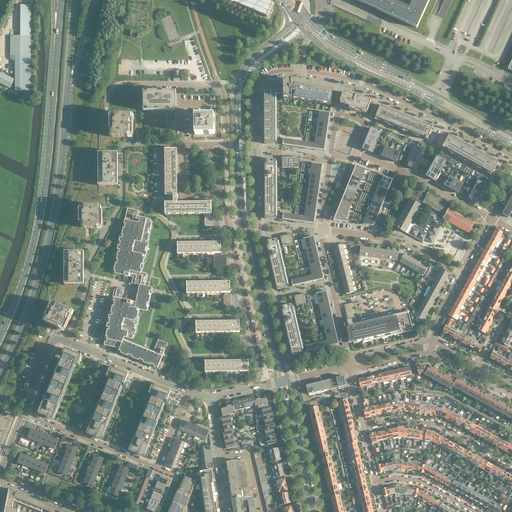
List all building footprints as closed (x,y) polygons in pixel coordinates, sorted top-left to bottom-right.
[(224,0),(234,4),(234,3),(267,17),(270,10),(270,9),(273,3),(265,0),(224,0)] [(330,0),(329,4),(371,23),(377,10),(417,28),(427,6),(428,7),(430,3),(428,2),(429,0),(436,0),(431,13),(443,19),(451,0),(330,0)] [(170,42),(181,38),(176,26),(172,28),(174,32),(170,33),(170,32),(171,32),(168,24),(166,25),(164,21),(163,21),(170,42)] [(15,56),(15,79),(15,91),(30,91),(31,36),(10,36),(10,56),(15,56)] [(0,62),(2,59),(0,58),(0,83),(10,88),(14,79),(0,72),(0,62)] [(293,99),(331,104),(333,89),(330,89),(296,84),(295,84),(292,84),(292,83),(292,80),(283,80),(283,89),(283,97),(283,99),(284,99),(292,98),(292,94),(294,94),(293,99)] [(283,97),(283,89),(270,89),(270,90),(268,90),(268,89),(264,89),(264,102),(265,102),(265,103),(264,103),(264,111),(265,111),(265,112),(264,112),(264,120),(265,120),(265,121),(264,121),(264,129),(265,129),(265,130),(264,130),(264,138),(265,138),(265,139),(264,139),(265,144),(276,144),(276,142),(277,142),(277,94),(282,94),(282,97),(283,97)] [(176,91),(143,91),(143,111),(176,111),(176,91)] [(371,102),(343,92),(339,105),(349,108),(349,110),(356,112),(356,110),(366,114),(371,102)] [(432,127),(380,105),(375,118),(375,120),(382,121),(388,126),(396,127),(402,131),(410,133),(416,137),(423,138),(427,140),(432,127)] [(176,111),(143,111),(143,130),(176,130),(176,111)] [(115,115),(110,115),(110,117),(110,132),(110,137),(112,137),(116,137),(128,137),(128,136),(131,136),(131,132),(132,132),(132,133),(133,133),(133,120),(132,120),(132,115),(115,115)] [(214,115),(195,115),(195,135),(214,134),(214,115)] [(380,132),(371,129),(369,134),(378,137),(380,132)] [(378,137),(369,134),(367,139),(376,142),(378,137)] [(498,162),(449,135),(442,147),(445,149),(451,154),(458,156),(464,161),(471,163),(477,168),(485,171),(490,176),(498,162)] [(374,148),(376,142),(367,139),(365,144),(374,148)] [(372,153),(374,148),(365,144),(363,149),(372,153)] [(423,149),(414,146),(412,151),(420,155),(423,149)] [(390,149),(385,147),(381,156),(386,158),(390,149)] [(165,195),(169,195),(169,202),(170,202),(165,203),(165,214),(206,214),(206,217),(210,217),(210,214),(211,213),(211,214),(212,214),(211,202),(183,202),(183,199),(184,199),(184,198),(180,197),(180,198),(178,198),(177,198),(177,195),(178,195),(177,195),(177,149),(164,149),(165,195)] [(395,151),(390,149),(386,158),(391,160),(395,151)] [(400,153),(395,151),(391,160),(397,162),(400,153)] [(418,160),(420,155),(412,151),(409,156),(418,160)] [(118,153),(98,153),(98,186),(118,186),(118,153)] [(418,160),(409,156),(407,161),(416,165),(418,160)] [(446,162),(437,157),(435,162),(443,166),(446,162)] [(276,160),(265,160),(265,168),(265,169),(265,177),(265,178),(265,186),(265,187),(265,195),(265,196),(265,204),(265,205),(265,212),(265,214),(265,219),(276,219),(276,217),(277,217),(277,162),(276,162),(276,160)] [(416,165),(407,161),(405,166),(414,170),(416,165)] [(435,162),(432,167),(440,171),(443,166),(435,162)] [(356,165),(354,170),(364,174),(366,169),(356,165)] [(440,171),(432,167),(429,171),(438,176),(440,171)] [(354,170),(352,175),(362,179),(364,174),(354,170)] [(438,176),(429,171),(427,176),(435,181),(438,176)] [(352,175),(350,180),(360,184),(362,179),(352,175)] [(383,176),(381,181),(390,185),(393,180),(383,176)] [(448,177),(444,185),(449,188),(454,178),(453,179),(448,177)] [(459,180),(454,178),(449,188),(453,191),(459,180)] [(486,184),(475,178),(473,183),(483,189),(486,184)] [(350,180),(348,185),(358,189),(360,184),(350,180)] [(464,183),(459,180),(453,191),(458,193),(464,183)] [(381,181),(379,186),(388,190),(390,185),(381,181)] [(473,183),(470,188),(480,193),(483,189),(473,183)] [(348,185),(346,190),(356,194),(358,189),(348,185)] [(379,186),(377,191),(386,195),(388,190),(379,186)] [(446,203),(415,187),(410,196),(412,197),(411,200),(410,200),(395,227),(405,233),(410,223),(420,205),(419,204),(420,201),(445,215),(448,209),(449,208),(444,206),(446,203)] [(478,198),(480,193),(470,188),(467,193),(478,198)] [(346,190),(344,195),(354,199),(356,194),(346,190)] [(377,191),(375,196),(384,200),(386,195),(377,191)] [(475,203),(478,198),(467,193),(465,197),(475,203)] [(344,195),(342,200),(351,204),(354,199),(344,195)] [(511,214),(511,195),(502,214),(508,218),(510,214),(511,214)] [(375,196),(373,201),(382,205),(384,200),(375,196)] [(342,200),(340,205),(349,209),(351,204),(342,200)] [(373,201),(370,206),(380,210),(382,205),(373,201)] [(340,205),(338,210),(347,214),(349,209),(340,205)] [(85,206),(80,206),(80,210),(79,210),(79,223),(80,223),(80,228),(84,228),(97,228),(97,227),(102,227),(103,227),(103,211),(102,211),(102,206),(99,206),(85,206)] [(370,206),(368,211),(378,215),(380,210),(370,206)] [(138,211),(127,208),(124,224),(126,224),(125,229),(123,228),(122,235),(123,236),(123,238),(120,237),(119,241),(121,242),(120,246),(118,245),(117,249),(120,250),(119,252),(118,252),(117,259),(118,259),(117,264),(116,264),(114,271),(115,271),(115,274),(124,276),(124,279),(124,280),(124,281),(125,282),(130,277),(132,277),(130,283),(129,284),(129,285),(129,286),(130,286),(131,285),(138,286),(135,302),(129,301),(130,297),(130,296),(129,296),(129,295),(124,300),(121,299),(123,291),(121,291),(121,290),(121,289),(120,288),(119,288),(118,288),(117,288),(116,289),(116,290),(114,289),(112,300),(114,301),(113,304),(114,304),(114,306),(112,306),(111,313),(112,314),(112,316),(109,315),(108,319),(110,319),(109,324),(108,324),(107,327),(109,328),(109,330),(107,330),(106,337),(107,337),(106,342),(105,341),(104,345),(120,349),(118,352),(127,356),(128,354),(132,356),(132,357),(138,360),(139,359),(143,361),(143,362),(150,365),(150,363),(154,365),(154,366),(158,368),(162,356),(163,355),(168,343),(158,339),(153,351),(145,348),(124,339),(124,337),(133,339),(134,335),(132,335),(132,333),(135,333),(136,330),(134,329),(135,325),(137,325),(138,321),(135,321),(135,319),(137,319),(138,312),(137,311),(137,309),(147,311),(148,307),(146,307),(147,303),(149,303),(151,290),(152,287),(144,286),(145,282),(143,282),(144,277),(146,278),(147,274),(141,272),(141,269),(140,269),(141,264),(142,265),(144,257),(143,257),(143,255),(146,255),(146,252),(145,251),(146,247),(147,247),(148,243),(146,243),(146,241),(147,241),(149,234),(148,234),(148,229),(150,229),(151,222),(150,222),(151,219),(137,216),(138,211)] [(410,223),(405,233),(423,242),(424,239),(432,243),(440,228),(433,225),(438,215),(429,209),(418,228),(410,223)] [(448,209),(445,215),(443,219),(469,233),(472,226),(474,223),(454,212),(455,211),(452,210),(451,210),(448,209)] [(338,210),(336,215),(345,219),(347,214),(338,210)] [(368,211),(366,216),(376,220),(378,215),(368,211)] [(366,216),(363,224),(374,226),(376,220),(366,216)] [(496,229),(493,234),(500,238),(503,233),(500,231),(499,230),(496,229)] [(493,234),(490,239),(497,243),(500,238),(493,234)] [(277,239),(266,241),(268,249),(268,250),(270,257),(270,258),(270,259),(272,266),(272,267),(274,275),(274,276),(277,290),(288,287),(287,286),(289,285),(279,241),(277,241),(277,239)] [(490,239),(488,243),(495,247),(497,243),(490,239)] [(212,242),(177,243),(178,254),(215,253),(215,256),(219,256),(219,253),(221,253),(220,242),(217,242),(216,241),(212,241),(212,242)] [(488,243),(485,248),(492,252),(495,247),(488,243)] [(360,247),(359,256),(397,261),(398,252),(360,247)] [(485,248),(483,253),(489,257),(492,252),(485,248)] [(46,317),(43,322),(45,322),(45,323),(60,329),(64,331),(65,330),(73,311),(72,310),(69,309),(84,276),(84,252),(84,251),(60,251),(60,284),(52,303),(45,317),(46,317)] [(483,253),(480,258),(487,262),(489,257),(483,253)] [(404,254),(400,262),(404,264),(409,257),(404,254)] [(215,256),(214,256),(214,270),(226,270),(226,256),(219,256),(215,256)] [(409,257),(404,264),(409,267),(413,259),(409,257)] [(480,258),(477,263),(484,266),(487,262),(480,258)] [(413,259),(409,267),(414,270),(418,262),(413,259)] [(418,262),(414,270),(419,272),(423,265),(418,262)] [(477,263),(475,267),(482,271),(484,266),(477,263)] [(423,265),(419,272),(424,275),(428,267),(423,265)] [(475,267),(472,272),(479,276),(482,271),(475,267)] [(442,269),(439,273),(447,278),(449,273),(442,269)] [(472,272),(470,277),(476,281),(479,276),(472,272)] [(439,273),(436,278),(444,283),(447,278),(439,273)] [(312,276),(302,278),(303,284),(313,281),(312,276)] [(470,277),(467,282),(474,286),(476,281),(470,277)] [(511,281),(505,277),(502,282),(510,286),(511,286),(511,283),(511,282),(511,281)] [(302,278),(291,280),(292,286),(303,284),(302,278)] [(436,278),(434,283),(442,287),(444,283),(436,278)] [(221,282),(187,282),(187,293),(224,293),(224,295),(224,296),(230,296),(231,296),(230,295),(229,295),(229,293),(230,293),(230,292),(230,282),(229,282),(226,282),(226,280),(222,280),(222,281),(221,282)] [(467,282),(464,287),(471,290),(474,286),(467,282)] [(502,282),(500,287),(508,291),(510,288),(509,288),(510,286),(502,282)] [(434,283),(431,287),(439,292),(442,287),(434,283)] [(431,287),(429,292),(437,296),(439,292),(431,287)] [(464,287),(462,292),(468,295),(471,290),(464,287)] [(500,287),(497,291),(505,295),(506,293),(507,294),(508,291),(500,287)] [(497,291),(494,296),(502,300),(503,298),(504,298),(505,296),(505,295),(497,291)] [(429,292),(426,297),(434,301),(437,296),(429,292)] [(462,292),(459,296),(466,300),(468,295),(462,292)] [(459,296),(456,301),(463,305),(466,300),(459,296)] [(494,296),(492,301),(500,305),(501,303),(503,301),(502,300),(494,296)] [(426,297),(423,302),(431,306),(434,301),(426,297)] [(456,301),(454,306),(460,310),(463,305),(456,301)] [(492,301),(489,305),(497,310),(498,308),(499,308),(500,305),(499,305),(500,305),(492,301)] [(354,302),(344,305),(348,320),(347,321),(348,326),(349,326),(349,327),(347,327),(349,338),(348,343),(353,342),(354,343),(360,342),(360,341),(362,340),(363,342),(375,339),(375,340),(376,340),(376,339),(384,337),(387,337),(388,338),(388,337),(388,336),(400,334),(400,335),(401,335),(400,334),(413,331),(412,329),(409,313),(408,313),(408,312),(359,323),(354,302)] [(423,302),(421,307),(428,311),(431,306),(423,302)] [(292,304),(281,307),(283,314),(283,315),(285,323),(285,324),(287,332),(287,331),(287,333),(289,340),(289,341),(292,355),(303,353),(302,351),(304,351),(294,306),(292,306),(292,304)] [(499,310),(497,310),(489,305),(488,305),(486,310),(487,311),(496,315),(499,310)] [(454,306),(451,311),(458,315),(460,310),(454,306)] [(421,307),(418,312),(425,316),(428,311),(421,307)] [(451,311),(448,316),(455,320),(458,315),(451,311)] [(485,315),(492,320),(493,318),(494,318),(496,315),(487,311),(486,313),(484,312),(483,314),(485,315)] [(425,316),(418,312),(415,316),(423,321),(425,316)] [(481,317),(480,319),(482,320),(490,324),(491,322),(491,323),(493,320),(492,320),(485,315),(483,318),(481,317)] [(231,321),(196,321),(196,333),(196,332),(230,332),(233,332),(233,335),(238,335),(238,332),(239,332),(239,321),(235,321),(235,320),(231,320),(231,321)] [(445,326),(444,327),(444,328),(442,332),(447,335),(451,329),(452,326),(451,325),(452,323),(452,322),(448,321),(448,320),(445,326)] [(482,320),(480,325),(487,329),(488,327),(489,327),(490,325),(490,324),(482,320)] [(451,329),(447,335),(450,336),(452,338),(456,332),(457,330),(453,328),(455,326),(453,325),(452,326),(451,329)] [(480,325),(477,329),(477,330),(484,334),(486,332),(488,330),(487,329),(480,325)] [(463,344),(466,337),(467,336),(464,334),(467,329),(465,327),(462,332),(461,335),(458,341),(460,342),(463,344)] [(456,332),(452,338),(455,340),(455,339),(458,341),(461,335),(462,332),(460,331),(457,330),(456,332)] [(504,336),(503,338),(511,342),(511,339),(511,336),(506,333),(505,333),(503,335),(504,336)] [(466,337),(463,344),(466,345),(468,346),(471,340),(472,338),(474,336),(472,334),(470,337),(467,336),(466,337)] [(501,340),(500,342),(511,348),(511,346),(509,345),(511,342),(503,338),(502,337),(501,340)] [(473,350),(477,343),(478,341),(472,338),(468,346),(471,348),(473,350)] [(327,341),(317,343),(318,349),(328,347),(327,341)] [(477,343),(473,350),(476,351),(479,352),(484,343),(482,341),(480,345),(477,343)] [(317,343),(306,346),(307,352),(318,349),(317,343)] [(52,419),(54,420),(65,393),(75,367),(76,364),(77,365),(81,355),(65,349),(61,357),(55,354),(53,359),(59,362),(49,387),(39,411),(40,411),(38,414),(52,419)] [(497,351),(495,351),(493,351),(492,352),(491,353),(491,354),(489,358),(495,361),(498,354),(499,353),(500,351),(498,350),(497,351)] [(500,364),(503,358),(504,356),(499,353),(498,354),(495,361),(497,362),(500,364)] [(503,358),(500,364),(502,365),(503,365),(505,367),(508,360),(503,358)] [(240,361),(205,361),(205,372),(206,372),(211,372),(239,371),(239,372),(249,372),(249,371),(248,371),(248,360),(244,360),(244,359),(240,359),(240,361)] [(424,365),(417,367),(418,374),(418,375),(419,376),(423,375),(423,374),(425,375),(428,368),(424,365)] [(443,373),(429,366),(428,368),(425,375),(424,375),(430,378),(432,379),(432,380),(438,383),(443,373)] [(113,368),(111,367),(108,377),(109,377),(97,406),(86,433),(88,434),(101,439),(103,436),(113,412),(112,412),(123,387),(128,389),(130,384),(125,382),(128,374),(113,368)] [(410,367),(404,369),(406,377),(406,379),(412,377),(410,369),(410,367)] [(456,380),(443,373),(438,383),(443,386),(443,385),(445,386),(445,387),(451,390),(451,389),(452,387),(454,384),(456,380)] [(344,376),(336,378),(339,389),(346,387),(344,376)] [(336,378),(329,380),(331,391),(339,389),(336,378)] [(470,385),(457,378),(454,384),(452,387),(458,390),(458,389),(460,391),(465,394),(470,385)] [(329,380),(321,381),(324,393),(331,391),(329,380)] [(321,381),(314,383),(316,394),(324,393),(321,381)] [(306,385),(306,386),(308,394),(309,394),(309,396),(316,394),(314,383),(306,385)] [(130,451),(144,457),(145,453),(145,454),(155,430),(155,429),(165,404),(171,407),(173,402),(167,399),(170,391),(154,385),(150,394),(151,394),(140,423),(139,423),(128,450),(130,451)] [(483,393),(470,385),(465,394),(471,398),(471,397),(473,398),(473,399),(478,401),(483,393)] [(306,386),(299,388),(303,403),(308,402),(309,407),(317,405),(316,402),(316,400),(312,401),(310,401),(309,396),(309,394),(308,394),(306,386)] [(393,392),(395,401),(397,410),(400,410),(400,411),(402,411),(402,410),(403,410),(404,402),(398,401),(396,391),(393,392)] [(483,393),(478,401),(478,402),(484,405),(484,404),(486,405),(486,406),(491,409),(496,400),(483,393)] [(261,398),(254,400),(255,402),(254,402),(255,406),(256,409),(259,408),(268,406),(267,398),(261,400),(261,398)] [(390,402),(392,411),(394,410),(395,411),(397,410),(395,401),(392,402),(391,398),(389,398),(390,402)] [(338,401),(338,402),(340,407),(349,405),(349,404),(349,402),(348,402),(347,399),(338,401)] [(375,399),(373,400),(376,415),(378,414),(379,415),(381,414),(381,413),(379,405),(377,405),(375,400),(375,399)] [(379,405),(381,413),(384,413),(386,413),(387,412),(385,403),(381,404),(380,399),(378,399),(379,405)] [(385,403),(387,412),(389,412),(391,412),(392,411),(390,402),(387,403),(386,399),(383,399),(385,403)] [(509,407),(496,400),(491,409),(497,412),(498,411),(499,412),(499,413),(504,416),(509,407)] [(363,403),(362,403),(366,418),(371,417),(371,416),(372,416),(369,407),(368,402),(363,403)] [(442,408),(436,408),(435,415),(435,416),(437,416),(438,415),(440,415),(441,416),(445,408),(447,404),(445,403),(443,407),(442,408)] [(227,408),(221,409),(223,417),(230,415),(233,414),(235,414),(233,405),(227,406),(227,408)] [(309,408),(310,411),(309,412),(310,413),(310,414),(320,413),(318,406),(309,408)] [(445,408),(441,416),(442,417),(443,417),(445,418),(449,411),(449,410),(451,407),(449,406),(447,409),(445,408)] [(16,417),(2,411),(0,415),(0,455),(0,456),(16,417)] [(449,411),(445,418),(446,419),(447,420),(448,419),(450,421),(454,413),(454,412),(452,411),(452,412),(449,411)] [(454,413),(450,421),(450,422),(452,423),(453,422),(454,423),(459,416),(459,415),(457,414),(457,415),(454,413)] [(459,426),(463,418),(466,414),(463,413),(462,415),(460,414),(459,415),(459,416),(454,423),(455,424),(455,425),(457,426),(457,425),(459,426)] [(222,419),(222,422),(231,420),(231,418),(233,417),(233,414),(230,415),(223,417),(224,419),(222,419)] [(464,429),(468,421),(471,415),(469,414),(466,420),(463,418),(459,426),(460,426),(459,427),(461,428),(462,428),(464,429)] [(468,421),(464,429),(464,430),(466,431),(467,430),(469,431),(473,424),(473,423),(476,418),(474,417),(471,423),(468,421)] [(183,420),(179,430),(184,432),(188,422),(183,420)] [(193,424),(188,422),(184,432),(189,434),(193,424)] [(478,426),(473,434),(474,434),(474,435),(476,436),(478,437),(483,429),(482,429),(484,425),(485,424),(483,423),(483,424),(482,425),(479,424),(478,426)] [(193,424),(189,434),(194,436),(198,426),(193,424)] [(473,424),(469,431),(469,432),(471,433),(472,433),(473,434),(478,426),(478,425),(476,424),(476,425),(473,424)] [(198,426),(194,436),(199,438),(203,428),(198,426)] [(483,429),(478,437),(478,438),(480,439),(481,438),(483,439),(487,431),(488,430),(487,429),(487,428),(485,427),(485,428),(484,427),(483,429)] [(25,434),(24,437),(33,440),(36,431),(28,428),(26,433),(25,434)] [(209,431),(203,428),(199,438),(205,441),(209,432),(208,431),(209,431)] [(36,431),(33,440),(38,443),(42,434),(36,431)] [(426,431),(426,432),(425,441),(425,443),(431,444),(431,442),(432,442),(436,434),(434,433),(434,432),(429,431),(427,431),(426,431)] [(487,431),(483,439),(483,440),(485,441),(486,441),(488,442),(492,434),(493,432),(491,431),(490,433),(487,431)] [(436,434),(432,442),(435,443),(433,447),(434,448),(437,444),(441,437),(439,435),(439,434),(437,433),(437,434),(436,434)] [(492,434),(488,442),(488,443),(490,444),(490,443),(492,444),(497,437),(496,437),(498,434),(496,433),(495,435),(492,434)] [(48,436),(42,434),(38,443),(44,445),(48,436)] [(53,438),(48,436),(44,445),(49,447),(53,438)] [(441,437),(437,444),(440,446),(439,447),(438,447),(437,450),(439,451),(441,447),(442,447),(446,439),(444,438),(444,437),(442,436),(442,437),(441,437)] [(497,437),(492,444),(493,445),(494,447),(495,446),(497,447),(501,439),(502,439),(500,437),(499,438),(497,437)] [(506,442),(502,450),(502,451),(504,452),(505,451),(507,452),(511,444),(511,441),(511,437),(511,438),(509,443),(506,442)] [(58,440),(53,438),(49,447),(55,449),(58,440)] [(175,438),(173,444),(183,448),(185,442),(175,438)] [(446,439),(442,447),(446,450),(451,442),(448,440),(449,440),(447,439),(446,439)] [(501,439),(497,447),(497,448),(499,449),(500,448),(502,450),(506,442),(507,441),(505,440),(504,441),(501,439)] [(451,442),(446,450),(451,452),(455,445),(453,443),(451,441),(451,442)] [(173,444),(171,449),(181,453),(183,448),(173,444)] [(455,445),(451,452),(456,455),(460,447),(458,446),(458,445),(456,444),(456,445),(455,445)] [(69,445),(67,450),(76,454),(78,448),(75,447),(69,445)] [(460,447),(456,455),(461,458),(465,450),(463,449),(463,448),(461,447),(460,447)] [(268,450),(268,451),(269,456),(279,454),(278,448),(268,450)] [(171,449),(169,454),(179,458),(181,453),(171,449)] [(465,450),(461,458),(465,460),(470,453),(467,451),(468,451),(466,449),(465,450)] [(67,450),(65,456),(74,459),(76,454),(67,450)] [(328,451),(321,453),(321,454),(320,455),(321,456),(321,457),(322,459),(331,456),(330,450),(328,451)] [(470,453),(465,460),(470,463),(474,455),(472,454),(472,453),(470,452),(470,453)] [(27,456),(21,454),(17,463),(23,465),(27,456)] [(104,458),(101,457),(93,454),(91,460),(93,460),(102,464),(104,459),(104,458)] [(169,454),(167,460),(176,463),(179,458),(169,454)] [(279,454),(269,456),(271,461),(271,462),(281,460),(279,454)] [(474,455),(470,463),(475,465),(479,458),(477,457),(477,456),(475,455),(474,455)] [(27,456),(23,465),(29,467),(32,458),(27,456)] [(65,456),(63,461),(72,465),(74,459),(65,456)] [(331,456),(322,459),(322,460),(322,462),(323,462),(323,464),(332,462),(331,456)] [(479,458),(475,465),(479,468),(484,460),(482,459),(482,458),(480,457),(479,458)] [(32,458),(29,467),(34,469),(37,460),(32,458)] [(226,462),(231,496),(232,499),(237,498),(240,498),(253,496),(244,459),(226,462)] [(37,460),(34,469),(39,471),(43,463),(37,460)] [(93,460),(90,466),(99,470),(102,464),(93,460)] [(167,460),(164,465),(174,469),(176,463),(167,460)] [(484,460),(479,468),(484,470),(488,463),(486,462),(486,461),(485,460),(484,460)] [(63,461),(60,467),(69,470),(72,465),(63,461)] [(43,463),(39,471),(45,474),(48,465),(43,463)] [(425,465),(424,473),(426,474),(426,475),(428,476),(429,476),(432,469),(434,467),(426,463),(425,465)] [(488,463),(484,470),(489,473),(493,465),(491,464),(489,463),(488,463)] [(272,466),(272,467),(273,467),(274,472),(283,470),(282,464),(272,466)] [(127,475),(130,469),(126,468),(119,465),(116,470),(118,471),(127,475)] [(493,465),(489,473),(494,476),(498,468),(496,467),(496,466),(494,465),(493,466),(493,465)] [(67,476),(69,470),(60,467),(58,466),(56,471),(58,472),(67,476)] [(90,466),(88,472),(97,475),(99,470),(90,466)] [(498,468),(494,476),(498,478),(503,471),(501,470),(501,469),(499,468),(498,468)] [(153,471),(149,469),(146,477),(147,477),(150,478),(152,474),(159,477),(158,481),(166,485),(169,479),(152,472),(153,471)] [(219,511),(214,469),(183,473),(167,511),(219,511)] [(432,469),(429,476),(429,477),(431,478),(431,477),(434,479),(437,472),(432,469)] [(503,471),(498,478),(501,480),(500,482),(502,483),(503,481),(507,473),(505,472),(505,471),(504,470),(503,471)] [(118,471),(116,476),(125,480),(127,475),(118,471)] [(88,472),(86,477),(95,481),(97,475),(88,472)] [(437,472),(434,479),(436,480),(438,482),(438,481),(439,482),(443,475),(437,472)] [(507,473),(503,481),(508,484),(511,476),(511,475),(510,475),(510,474),(508,473),(507,473)] [(443,475),(439,482),(441,483),(442,483),(444,484),(448,478),(443,475)] [(116,476),(114,482),(123,486),(125,480),(116,476)] [(95,481),(86,477),(84,483),(93,486),(95,481)] [(166,485),(158,481),(150,478),(147,477),(144,482),(148,484),(150,480),(157,483),(155,487),(164,490),(166,485)] [(449,487),(450,488),(452,489),(453,489),(455,490),(459,483),(461,478),(459,477),(457,482),(454,480),(449,487)] [(448,478),(444,484),(446,486),(448,487),(449,487),(450,486),(453,480),(448,478)] [(459,483),(455,490),(455,491),(457,492),(459,493),(464,485),(466,481),(464,480),(461,484),(459,483)] [(114,482),(112,487),(121,491),(123,486),(114,482)] [(153,492),(162,496),(164,490),(155,487),(148,484),(144,482),(142,488),(146,489),(147,485),(155,489),(153,492)] [(267,482),(266,482),(261,483),(262,490),(267,489),(270,488),(269,484),(267,485),(267,482)] [(464,485),(459,493),(460,493),(460,494),(461,495),(462,494),(464,496),(470,485),(470,484),(468,483),(466,487),(464,485)] [(277,493),(279,492),(279,493),(287,491),(287,488),(287,487),(287,486),(286,485),(278,486),(279,489),(278,490),(276,490),(277,493)] [(470,485),(464,496),(465,496),(466,497),(467,497),(469,498),(473,491),(475,488),(470,485)] [(121,491),(112,487),(109,493),(118,497),(121,491)] [(162,496),(153,492),(146,489),(142,488),(140,493),(143,495),(145,491),(152,494),(151,498),(160,502),(162,496)] [(474,501),(478,493),(480,489),(479,488),(476,492),(473,491),(469,498),(469,499),(471,500),(472,500),(474,501)] [(7,498),(13,500),(17,492),(12,490),(9,489),(7,498)] [(419,491),(417,497),(417,498),(421,501),(425,494),(423,493),(421,491),(420,492),(419,491)] [(17,492),(13,500),(19,503),(23,494),(17,492)] [(280,494),(278,495),(277,495),(280,505),(282,505),(290,503),(288,492),(285,493),(280,494)] [(482,496),(478,503),(479,504),(480,505),(481,505),(483,506),(487,498),(490,493),(488,492),(485,497),(482,496)] [(141,500),(143,497),(150,500),(149,504),(157,507),(160,502),(151,498),(143,495),(140,493),(138,499),(141,500)] [(478,493),(474,501),(474,502),(476,502),(478,503),(482,496),(478,493)] [(23,494),(19,503),(25,505),(28,496),(23,494)] [(425,494),(421,501),(426,504),(430,497),(429,497),(430,496),(428,495),(427,496),(425,494)] [(28,496),(25,505),(30,507),(34,499),(28,496)] [(237,498),(232,499),(233,511),(256,511),(253,496),(240,498),(237,498)] [(430,497),(426,504),(431,506),(435,500),(433,499),(433,498),(431,497),(430,497)] [(487,498),(483,506),(484,507),(485,508),(486,508),(488,509),(492,501),(493,499),(491,498),(490,500),(487,498)] [(498,501),(493,498),(492,501),(488,509),(490,510),(493,511),(497,503),(498,501)] [(30,507),(36,509),(39,501),(34,499),(30,507)] [(141,500),(138,499),(135,505),(139,506),(140,502),(148,505),(146,509),(153,511),(155,511),(157,507),(149,504),(141,500)] [(435,511),(440,503),(440,502),(438,501),(437,501),(435,500),(431,506),(430,509),(435,511)] [(39,501),(36,509),(42,511),(43,509),(45,503),(39,501)] [(45,510),(50,511),(54,511),(56,508),(48,504),(45,503),(43,509),(45,510)] [(437,511),(439,511),(442,511),(446,506),(444,505),(444,504),(442,503),(441,504),(441,503),(437,511)] [(498,511),(502,506),(502,504),(501,503),(500,505),(497,503),(493,511),(492,511),(498,511)]
